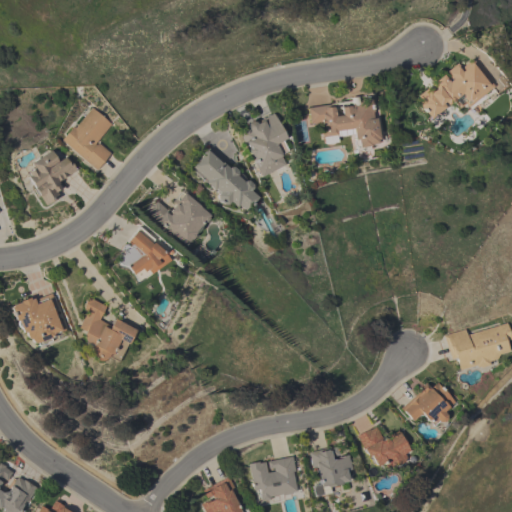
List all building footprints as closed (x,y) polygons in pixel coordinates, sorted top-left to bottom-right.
[(467,107),(464,103),(458,108),(452,101),(436,113),(438,115),(432,120),(431,118),(429,119),(416,103),(419,101),(415,96),(426,87),(430,91),(434,88),(432,86),(433,85),(431,82),(442,74),(446,79),(448,77),(444,72),(456,63),(460,68),(471,58),(493,86),(467,107)] [(336,142),(322,144),(321,137),(318,122),(308,124),(306,107),(329,104),(329,103),(350,100),(350,97),(357,96),(358,103),(362,102),(361,99),(371,98),(373,111),(371,112),(372,118),(375,118),(378,139),(376,139),(377,143),(369,144),(369,146),(367,146),(367,148),(366,149),(364,151),(362,151),(360,150),(354,151),(354,152),(352,152),(352,149),(354,149),(353,148),(354,148),(354,147),(353,145),(352,144),(352,142),(353,139),(353,133),(337,136),(336,137),(335,137),(336,142)] [(71,126),(73,128),(91,107),(110,124),(93,144),(95,145),(96,143),(109,153),(94,170),(59,140),(71,126)] [(254,163),(254,162),(251,155),(249,155),(246,150),(247,148),(244,143),(242,144),(237,132),(246,127),(246,123),(250,121),(254,122),(272,113),(285,139),(281,140),(287,151),(280,154),(281,156),(280,156),(284,164),(260,177),(254,163)] [(244,211),(237,204),(234,207),(228,201),(225,204),(222,204),(215,198),(215,195),(218,192),(213,188),(211,190),(203,182),(191,170),(191,169),(189,167),(206,148),(222,162),(221,163),(227,168),(228,167),(232,166),(236,170),(236,173),(239,173),(241,174),(243,177),(244,180),(247,180),(251,184),(251,188),(249,190),(256,197),(244,211)] [(37,195),(35,197),(30,189),(32,187),(25,177),(27,175),(25,172),(27,171),(26,169),(30,166),(28,163),(48,150),(55,161),(45,168),(65,156),(74,170),(56,182),(57,183),(56,184),(59,188),(54,191),(57,196),(43,205),(37,195)] [(153,202),(154,203),(155,201),(165,209),(166,208),(169,211),(174,204),(171,202),(182,189),(193,198),(191,200),(199,206),(198,206),(209,215),(207,217),(207,219),(204,222),(203,222),(200,226),(200,228),(199,230),(196,232),(194,233),(193,234),(193,236),(190,239),(188,239),(183,245),(145,213),(147,211),(146,211),(153,202)] [(153,239),(151,242),(152,243),(153,242),(165,252),(170,260),(150,274),(149,273),(135,282),(125,267),(120,266),(118,264),(116,262),(116,260),(116,257),(117,256),(122,253),(120,250),(120,248),(120,245),(122,244),(124,244),(126,245),(127,247),(129,245),(126,242),(138,227),(153,239)] [(16,320),(13,321),(8,307),(10,306),(10,305),(18,302),(18,301),(27,297),(28,299),(32,298),(32,300),(50,293),(55,309),(54,309),(58,321),(60,320),(64,331),(52,336),(52,337),(48,338),(49,341),(46,342),(45,343),(43,344),(41,345),(40,344),(36,346),(35,343),(33,343),(31,343),(30,341),(29,340),(25,338),(23,332),(20,333),(16,320)] [(106,357),(101,361),(95,360),(86,355),(92,346),(84,341),(82,340),(82,337),(82,334),(83,331),(76,327),(85,312),(83,310),(82,307),(83,304),(87,296),(105,307),(98,319),(110,326),(113,319),(134,330),(126,344),(125,344),(115,362),(106,357)] [(442,335),(464,329),(466,335),(506,322),(511,339),(504,341),(508,351),(497,354),(495,359),(488,361),(489,365),(479,368),(478,367),(475,367),(475,365),(458,370),(455,358),(450,359),(442,335)] [(453,402),(442,412),(444,415),(443,419),(441,422),(436,421),(430,426),(421,416),(415,415),(409,421),(398,407),(419,390),(417,388),(423,382),(428,388),(434,383),(435,382),(453,402)] [(367,429),(368,430),(373,427),(380,439),(395,430),(396,432),(397,432),(407,451),(401,454),(403,457),(401,461),(396,464),(393,463),(384,467),(382,462),(373,466),(368,455),(365,457),(362,449),(361,449),(355,436),(367,429)] [(328,492),(312,495),(310,485),(318,484),(315,468),(310,469),(307,452),(328,447),(329,448),(335,447),(337,455),(330,457),(330,458),(346,455),(349,469),(344,471),(347,481),(338,483),(339,484),(327,487),(328,492)] [(271,498),(268,503),(259,505),(255,501),(253,492),(257,491),(257,489),(251,490),(246,464),(257,461),(257,463),(263,462),(265,473),(272,471),(272,468),(267,469),(265,461),(290,456),(293,471),(291,471),(295,491),(290,492),(291,493),(281,495),(281,494),(268,497),(271,498)] [(23,500),(21,504),(16,511),(0,511),(1,509),(0,508),(0,463),(5,466),(4,467),(11,472),(5,481),(2,479),(0,481),(0,492),(6,491),(16,476),(22,480),(22,479),(35,488),(25,502),(23,500)] [(202,511),(198,504),(213,497),(212,495),(205,499),(201,490),(227,477),(234,492),(231,494),(240,511),(202,511)] [(35,511),(40,506),(47,510),(53,500),(70,511),(35,511)]
